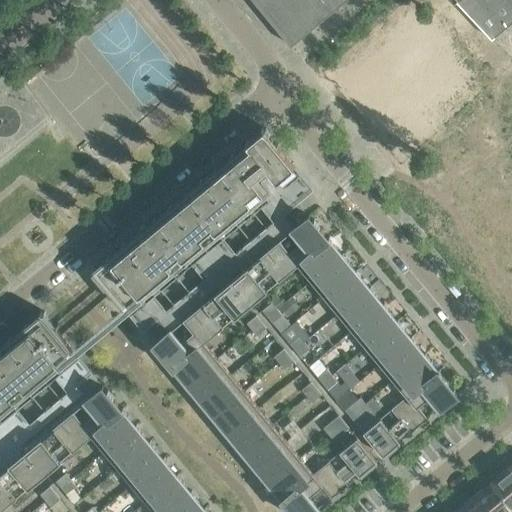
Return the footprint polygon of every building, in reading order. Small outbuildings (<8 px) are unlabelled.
[(455,0),(456,1),(457,0),(253,0),(291,45),(344,0),(455,0)] [(511,0),(457,0),(456,1),(492,38),(511,21),(511,0)] [(93,268),(92,268),(93,270),(93,271),(91,272),(92,273),(94,272),(105,286),(104,287),(104,288),(106,286),(123,307),(141,293),(128,278),(250,177),(254,182),(255,181),(253,178),(258,174),(269,187),(294,166),(277,145),(279,143),(278,143),(276,144),(265,130),(266,129),(266,128),(264,129),(263,129),(262,127),(261,128),(262,130),(248,142),(247,140),(246,141),(247,142),(247,143),(250,147),(236,158),(233,154),(231,153),(230,154),(232,155),(217,167),(216,166),(215,166),(216,168),(202,180),(200,178),(200,179),(201,181),(186,193),(185,191),(184,192),(185,193),(171,205),(170,204),(169,204),(169,205),(170,206),(156,218),(154,217),(153,217),(154,219),(140,231),(139,230),(138,230),(139,232),(125,244),(123,242),(123,243),(124,244),(109,256),(108,255),(107,256),(108,257),(94,269),(93,268)] [(309,215),(279,240),(298,262),(330,236),(329,236),(328,237),(313,220),(315,219),(314,218),(313,219),(309,215)] [(330,236),(298,262),(297,263),(298,264),(311,280),(343,253),(343,252),(341,254),(328,238),(330,237),(330,236)] [(279,240),(231,279),(251,302),(298,264),(297,263),(298,262),(279,240)] [(342,255),(344,253),(343,253),(311,280),(325,296),(357,269),(355,270),(342,255)] [(357,270),(357,269),(325,296),(338,313),(371,286),(369,287),(356,271),(357,270)] [(204,341),(251,302),(231,279),(184,318),(203,341),(204,341)] [(371,286),(338,313),(352,330),(385,303),(384,302),(383,304),(370,288),(371,287),(371,286)] [(279,306),(287,317),(299,307),(291,296),(279,306)] [(262,309),(268,316),(277,308),(272,302),(262,309)] [(385,303),(352,330),(366,346),(398,319),(396,320),(383,304),(385,303)] [(277,308),(268,316),(273,322),(282,314),(277,308)] [(0,383),(43,348),(56,363),(73,349),(55,328),(57,327),(56,326),(55,327),(43,313),(45,312),(44,311),(42,312),(41,311),(40,312),(41,313),(27,325),(25,324),(24,324),(26,326),(11,338),(10,336),(9,337),(10,339),(0,347),(0,383)] [(246,323),(251,329),(261,321),(256,315),(246,323)] [(171,367),(203,341),(184,318),(154,343),(158,348),(156,349),(157,350),(158,349),(173,366),(171,367)] [(380,363),(412,336),(410,337),(397,321),(399,320),(398,319),(366,346),(380,363)] [(266,327),(261,321),(251,329),(256,335),(266,327)] [(290,343),(295,349),(305,341),(299,335),(290,343)] [(380,363),(394,380),(426,353),(426,352),(424,353),(411,338),(412,336),(380,363)] [(186,382),(185,384),(217,357),(204,341),(203,341),(171,367),(172,368),(173,367),(186,382)] [(295,349),(309,365),(318,357),(305,341),(295,349)] [(274,356),(279,362),(288,354),(283,348),(274,356)] [(408,395),(440,369),(439,369),(438,370),(425,354),(426,353),(394,380),(407,395),(407,396),(408,395)] [(284,368),(294,361),(288,354),(279,362),(284,368)] [(199,400),(199,401),(231,374),(217,357),(185,384),(187,383),(200,399),(199,400)] [(318,357),(309,365),(313,370),(322,363),(318,357)] [(332,374),(327,368),(317,376),(323,382),(332,374)] [(440,370),(440,369),(408,395),(427,418),(428,418),(418,406),(430,395),(440,408),(457,393),(453,389),(455,388),(454,387),(453,388),(439,371),(440,370)] [(214,416),(212,417),(213,417),(245,390),(231,374),(199,401),(201,400),(214,416)] [(351,386),(346,380),(340,384),(332,374),(323,382),(336,398),(348,389),(351,386)] [(301,389),(306,395),(316,387),(311,381),(301,389)] [(103,386),(72,411),(91,433),(123,407),(121,408),(107,391),(109,390),(108,389),(106,390),(103,386)] [(312,402),(321,394),(316,387),(306,395),(312,402)] [(336,398),(345,409),(351,404),(356,410),(365,403),(360,396),(357,399),(348,389),(336,398)] [(226,433),(226,434),(259,407),(245,390),(213,417),(213,418),(215,417),(228,432),(226,433)] [(427,418),(408,395),(407,396),(407,395),(391,408),(400,418),(388,427),(380,417),(379,419),(363,431),(383,455),(400,441),(397,438),(409,429),(411,432),(427,418)] [(371,409),(365,403),(356,410),(361,417),(355,422),(363,431),(379,419),(371,409)] [(351,404),(345,409),(350,415),(355,422),(361,417),(356,410),(351,404)] [(123,407),(91,433),(91,434),(91,435),(105,451),(137,424),(135,425),(122,409),(123,408),(123,407)] [(241,449),(240,450),(240,451),(273,424),(259,407),(226,434),(227,434),(228,433),(241,449)] [(72,411),(25,450),(45,474),(91,435),(91,434),(91,433),(72,411)] [(338,414),(332,419),(338,426),(343,432),(349,427),(344,421),(338,414)] [(332,419),(323,427),(328,433),(338,426),(332,419)] [(136,426),(137,424),(105,451),(118,467),(151,441),(150,440),(149,441),(136,426)] [(254,467),(286,440),(273,424),(240,451),(242,450),(255,466),(254,467)] [(338,426),(328,433),(333,440),(343,432),(338,426)] [(314,474),(313,474),(332,497),(348,484),(346,481),(357,471),(359,474),(376,460),(357,437),(340,451),(348,461),(337,470),(328,460),(313,473),(314,474)] [(269,482),(267,483),(268,484),(300,457),(286,440),(254,467),(254,468),(256,467),(269,482)] [(151,441),(118,467),(132,484),(164,457),(163,458),(150,442),(151,441)] [(0,510),(45,474),(25,450),(0,470),(0,510)] [(163,459),(165,458),(164,457),(132,484),(146,501),(178,474),(178,473),(176,475),(163,459)] [(281,500),(313,474),(314,474),(313,473),(300,457),(268,484),(270,483),(283,499),(281,500)] [(511,506),(511,462),(491,480),(511,506)] [(56,480),(61,487),(70,479),(65,473),(56,480)] [(179,474),(178,474),(146,501),(155,511),(165,511),(192,490),(190,491),(177,476),(179,474)] [(331,498),(332,497),(313,474),(281,500),(282,501),(283,500),(293,511),(314,511),(319,508),(309,496),(321,485),(331,498)] [(66,493),(76,485),(70,479),(61,487),(66,493)] [(511,511),(511,506),(491,480),(474,494),(488,511),(511,511)] [(40,494),(45,500),(55,492),(49,486),(40,494)] [(191,492),(192,491),(192,490),(165,511),(199,511),(206,507),(205,507),(204,508),(191,492)] [(60,498),(55,492),(45,500),(50,506),(60,498)] [(488,511),(474,494),(457,508),(460,511),(488,511)]
